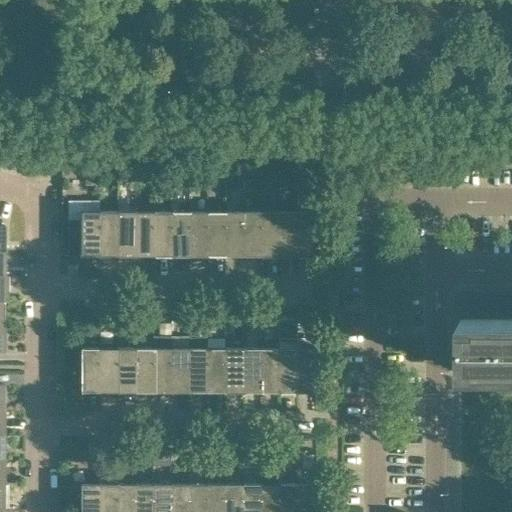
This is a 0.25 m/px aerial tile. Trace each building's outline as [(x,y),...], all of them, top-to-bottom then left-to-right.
[(85,184),(95,184),(95,170),(85,170),(85,184)] [(79,256),(98,256),(98,211),(98,201),(67,201),(67,243),(79,243),(79,255),(79,256)] [(98,256),(116,256),(116,211),(98,211),(98,256)] [(116,256),(134,256),(134,211),(116,211),(116,256)] [(134,256),(152,256),(152,212),(134,211),(134,256)] [(152,256),(170,256),(170,212),(152,212),(152,256)] [(170,256),(188,256),(188,212),(170,212),(170,256)] [(206,212),(188,212),(188,256),(189,256),(206,256),(206,212)] [(207,256),(224,256),(224,212),(206,212),(206,256),(207,256)] [(224,256),(242,256),(242,212),(224,212),(224,256)] [(242,256),(260,256),(260,212),(242,212),(242,256)] [(260,256),(278,256),(278,212),(260,212),(260,256)] [(278,256),(296,256),(296,212),(278,212),(278,256)] [(315,212),(296,212),(296,256),(315,256),(315,212)] [(0,275),(0,300),(4,300),(4,292),(8,292),(8,276),(4,276),(0,275)] [(511,290),(461,291),(461,373),(511,373),(511,290)] [(152,348),(152,392),(170,392),(170,348),(170,336),(152,336),(152,348)] [(188,348),(188,392),(206,392),(206,338),(188,338),(188,348)] [(206,392),(224,392),(224,348),(206,348),(206,338),(206,392)] [(278,348),(278,392),(296,392),(296,338),(278,338),(278,348)] [(296,338),(296,392),(315,392),(315,348),(296,348),(296,338)] [(415,343),(403,342),(403,350),(415,350),(415,343)] [(79,392),(98,392),(98,348),(79,348),(79,392)] [(116,348),(98,348),(98,392),(116,392),(116,348)] [(134,348),(116,348),(116,392),(134,392),(134,348)] [(152,348),(134,348),(134,392),(152,392),(152,348)] [(170,392),(188,392),(188,348),(170,348),(170,392)] [(242,348),(224,348),(224,392),(242,392),(242,348)] [(242,392),(260,392),(260,348),(242,348),(242,392)] [(278,348),(260,348),(260,392),(278,392),(278,348)] [(152,452),(152,463),(170,463),(169,451),(152,451),(152,452)] [(132,460),(133,452),(121,452),(120,460),(132,460)] [(223,453),(212,453),(211,463),(223,464),(223,453)] [(98,483),(97,511),(115,511),(116,483),(116,475),(98,474),(98,483)] [(78,511),(97,511),(98,483),(79,483),(79,488),(79,510),(78,511)] [(115,511),(133,511),(134,483),(116,483),(115,511)] [(151,511),(152,483),(134,483),(133,511),(151,511)] [(169,511),(170,483),(152,483),(151,511),(169,511)] [(169,511),(187,511),(188,484),(170,483),(169,511)] [(187,511),(205,511),(206,484),(188,484),(187,511)] [(205,511),(223,511),(224,484),(206,484),(205,511)] [(223,511),(241,511),(242,484),(224,484),(223,511)] [(241,511),(259,511),(260,484),(242,484),(241,511)] [(259,511),(277,511),(278,484),(260,484),(259,511)] [(277,511),(295,511),(296,484),(278,484),(277,511)] [(314,511),(315,484),(296,484),(295,511),(314,511)] [(79,510),(79,488),(69,488),(69,510),(79,510)]
